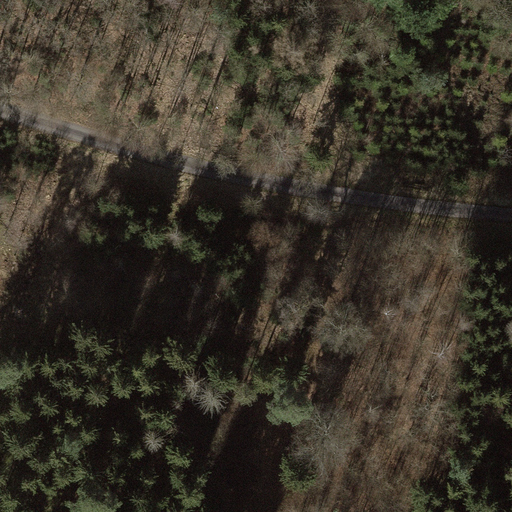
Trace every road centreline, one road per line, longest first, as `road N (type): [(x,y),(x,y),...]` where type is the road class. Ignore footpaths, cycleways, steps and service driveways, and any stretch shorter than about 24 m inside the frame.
road 1 (track): [(0,113),(285,185),(511,215)]
road 2 (track): [(349,196),(332,117),(325,0)]
